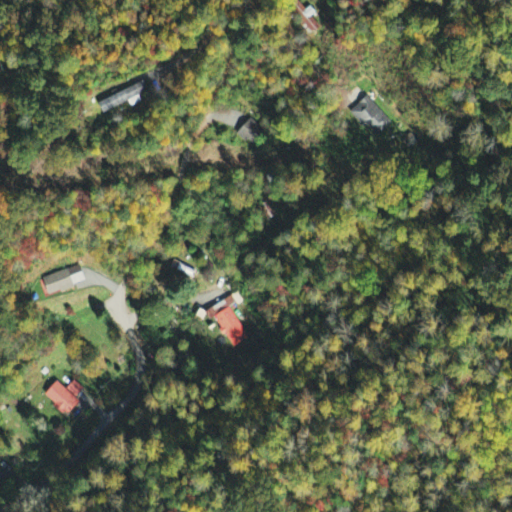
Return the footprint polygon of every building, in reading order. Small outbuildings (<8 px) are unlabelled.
[(311,34),(323,27),(311,6),(299,13),(311,34)] [(131,108),(143,103),(140,97),(149,93),(145,82),(99,103),(104,114),(129,103),(131,108)] [(350,113),(365,128),(367,126),(378,138),(392,124),(367,98),(350,113)] [(267,134),(251,120),(238,134),(254,148),(267,134)] [(86,283),(80,265),(43,279),(49,296),(86,283)] [(249,340),(231,308),(236,305),(232,297),(205,313),(210,321),(215,318),(234,349),(249,340)] [(70,417),(81,403),(76,400),(83,390),(73,382),(67,390),(57,383),(45,399),(70,417)]
